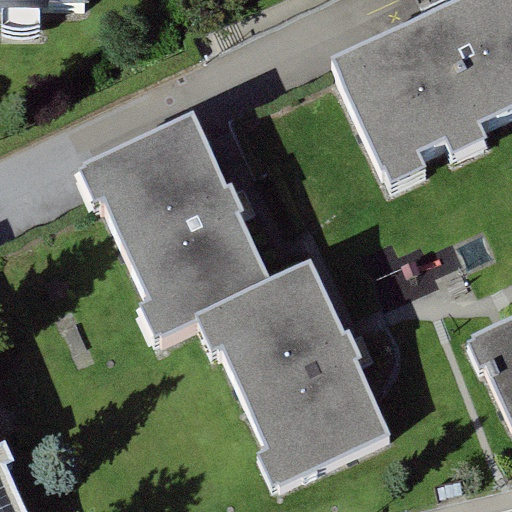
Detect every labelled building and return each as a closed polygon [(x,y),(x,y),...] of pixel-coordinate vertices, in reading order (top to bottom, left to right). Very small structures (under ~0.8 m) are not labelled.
[(78,0),(0,0),(0,24),(79,25),(78,0)] [(511,0),(501,0),(326,83),(384,203),(511,141),(511,0)] [(186,135),(71,190),(151,358),(193,338),(273,505),(390,450),(309,280),(265,300),(186,135)] [(511,332),(470,354),(511,438),(511,332)] [(18,511),(0,473),(0,511),(18,511)]
